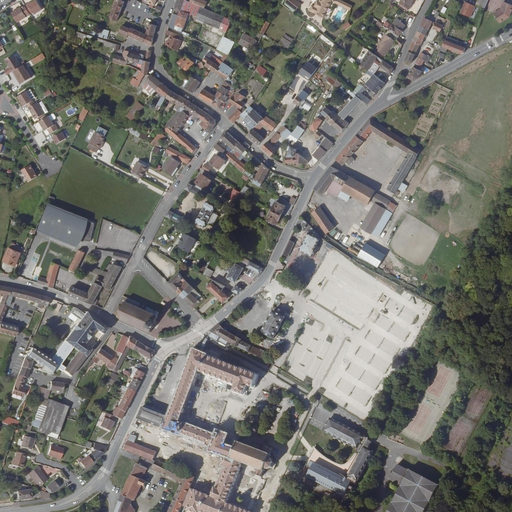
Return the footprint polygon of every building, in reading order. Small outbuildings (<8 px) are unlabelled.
[(25,6),(30,14),(34,12),(35,15),(43,10),(37,0),(35,2),(33,3),(32,2),(25,6)] [(126,0),(124,0),(116,0),(111,17),(115,19),(119,21),(126,0)] [(183,13),(182,16),(189,20),(192,14),(200,18),(201,18),(200,20),(228,33),(234,20),(209,9),(205,7),(193,2),(188,0),(180,0),(178,8),(181,9),(180,12),(183,13)] [(205,7),(209,9),(211,3),(203,0),(194,0),(193,2),(205,7)] [(304,4),(298,0),(289,0),(288,2),(299,11),(304,4)] [(330,0),(316,0),(314,3),(311,2),(308,7),(317,12),(317,14),(320,15),(322,15),(327,5),(328,5),(330,0)] [(350,10),(352,5),(341,0),(335,0),(334,3),(350,10)] [(402,0),(402,1),(411,7),(419,12),(426,0),(402,0)] [(487,0),(478,0),(477,5),(484,8),(487,0)] [(475,6),(465,2),(460,13),(470,18),(475,6)] [(502,23),(511,18),(511,5),(506,2),(503,9),(496,14),(502,23)] [(294,10),(287,5),(284,9),(291,14),(294,10)] [(31,15),(30,14),(25,6),(12,13),(18,23),(31,15)] [(184,30),(189,20),(182,16),(176,13),(171,27),(188,35),(190,32),(184,30)] [(278,14),(276,13),(272,20),(269,18),(261,32),(266,34),(278,14)] [(424,24),(432,28),(435,23),(436,24),(438,21),(428,16),(424,24)] [(396,21),(400,24),(400,25),(405,28),(406,27),(409,24),(400,17),(396,21)] [(348,21),(342,26),(345,30),(351,25),(348,21)] [(443,30),(447,24),(440,21),(439,21),(439,22),(436,26),(443,30)] [(146,33),(155,38),(156,34),(159,26),(151,22),(146,33)] [(400,25),(400,24),(399,25),(394,23),(392,25),(388,22),(387,24),(396,30),(402,34),(407,29),(406,27),(405,28),(400,25)] [(424,24),(419,34),(427,38),(432,28),(424,24)] [(464,37),(454,24),(448,37),(453,43),(461,53),(471,47),(477,32),(472,29),(469,34),(466,33),(464,37)] [(321,31),(313,25),(309,31),(317,36),(321,31)] [(130,35),(148,43),(151,36),(134,28),(133,30),(124,26),(121,33),(130,37),(130,35)] [(102,34),(92,31),(91,34),(107,39),(109,31),(103,29),(102,34)] [(181,36),(170,30),(168,34),(173,36),(171,40),(169,46),(180,51),(184,41),(179,39),(181,36)] [(259,40),(247,33),(242,43),(253,49),(259,40)] [(398,39),(389,33),(378,48),(388,54),(398,39)] [(297,40),(287,34),(281,44),(290,50),(297,40)] [(417,40),(424,43),(424,44),(427,38),(419,34),(417,40)] [(453,43),(448,37),(443,48),(450,51),(453,43)] [(117,48),(120,49),(121,45),(115,43),(106,40),(105,43),(117,47),(117,48)] [(419,53),(424,43),(417,40),(413,50),(419,53)] [(450,51),(443,48),(440,56),(447,58),(450,51)] [(396,66),(372,49),(369,54),(363,63),(372,69),(377,62),(393,72),(396,66)] [(419,53),(413,50),(409,59),(415,61),(419,53)] [(31,60),(34,65),(45,58),(41,51),(32,56),(34,58),(31,60)] [(135,62),(136,55),(132,54),(132,52),(127,51),(125,58),(130,59),(130,61),(135,62)] [(132,54),(136,55),(143,57),(142,60),(146,61),(147,55),(137,52),(132,51),(132,52),(132,54)] [(146,66),(147,61),(146,61),(142,60),(143,57),(136,55),(135,62),(140,63),(140,64),(146,66)] [(199,60),(188,55),(181,62),(190,70),(199,60)] [(220,73),(224,66),(220,63),(223,59),(214,55),(214,56),(212,59),(208,57),(206,61),(209,62),(207,66),(213,69),(220,73)] [(13,73),(21,67),(14,56),(5,62),(13,73)] [(129,65),(130,61),(130,59),(125,58),(117,56),(115,61),(122,63),(129,65)] [(428,59),(423,56),(419,61),(425,64),(428,59)] [(298,73),(309,81),(317,68),(306,60),(298,73)] [(231,72),(233,69),(232,69),(233,67),(226,62),(224,66),(220,73),(226,76),(230,70),(231,72)] [(258,66),(251,62),(250,64),(249,65),(257,70),(258,68),(257,67),(258,66)] [(21,67),(13,73),(15,77),(17,76),(19,79),(18,80),(21,85),(32,78),(27,70),(28,69),(26,64),(21,67)] [(273,69),(263,64),(260,69),(269,75),(273,69)] [(234,70),(233,69),(231,72),(230,70),(226,76),(230,78),(234,80),(236,78),(242,72),(245,69),(240,65),(234,70)] [(423,68),(417,65),(411,75),(412,76),(418,79),(421,77),(426,69),(423,68)] [(141,87),(148,74),(145,72),(143,71),(139,79),(137,78),(134,84),(141,87)] [(234,80),(238,83),(245,75),(242,72),(236,78),(234,80)] [(331,84),(335,80),(328,73),(324,77),(331,84)] [(388,82),(379,75),(369,84),(380,93),(384,88),(388,82)] [(159,92),(165,85),(154,76),(149,81),(150,83),(159,92)] [(191,81),(187,88),(196,94),(204,83),(194,77),(191,81)] [(238,83),(234,80),(230,78),(228,81),(236,86),(239,89),(238,83)] [(233,90),(239,89),(236,86),(228,81),(225,85),(233,90)] [(155,97),(159,92),(150,83),(146,87),(155,97)] [(168,98),(174,91),(168,87),(165,85),(159,92),(161,93),(166,97),(161,102),(162,103),(161,105),(163,106),(168,98)] [(221,91),(218,95),(226,100),(225,102),(227,103),(231,98),(229,96),(232,91),(233,92),(233,90),(225,85),(221,91)] [(45,96),(51,93),(48,87),(42,91),(45,96)] [(367,98),(366,100),(370,103),(374,99),(369,95),(370,95),(367,93),(369,90),(367,88),(362,93),(367,98)] [(201,96),(214,104),(218,95),(206,89),(201,96)] [(176,103),(182,95),(174,92),(174,91),(168,98),(173,101),(166,110),(168,112),(176,103)] [(30,108),(36,104),(34,101),(33,101),(27,92),(18,97),(21,101),(22,100),(23,102),(22,103),(24,107),(28,105),(30,108)] [(238,105),(241,108),(244,109),(245,106),(248,103),(246,101),(248,97),(242,93),(238,96),(236,96),(232,102),(238,105)] [(298,99),(304,102),(307,98),(301,94),(298,99)] [(185,110),(192,101),(182,95),(176,103),(183,107),(181,109),(184,111),(185,110)] [(226,100),(218,95),(214,104),(219,107),(221,108),(225,102),(226,100)] [(365,99),(360,95),(342,116),(344,118),(337,125),(345,131),(352,124),(349,122),(350,121),(347,119),(365,99)] [(131,121),(143,106),(137,101),(125,116),(131,121)] [(195,115),(202,108),(192,101),(185,110),(191,117),(193,114),(195,115)] [(39,103),(36,104),(30,108),(37,119),(45,114),(39,103)] [(249,109),(245,114),(251,122),(249,124),(255,131),(260,125),(263,123),(265,121),(253,105),(249,109)] [(245,114),(249,109),(245,106),(244,109),(241,108),(231,117),(237,122),(245,114)] [(329,117),(335,111),(330,106),(324,112),(329,117)] [(82,108),(78,119),(83,121),(87,110),(82,108)] [(200,120),(204,122),(204,121),(211,114),(202,108),(195,115),(194,117),(199,122),(200,120)] [(337,109),(335,111),(329,117),(334,121),(333,121),(337,125),(344,118),(342,116),(339,114),(342,111),(338,108),(337,109)] [(191,117),(185,110),(184,111),(181,109),(178,113),(166,128),(171,133),(175,136),(179,131),(191,117)] [(214,116),(211,114),(204,121),(204,122),(202,124),(212,133),(218,124),(218,121),(214,116)] [(55,125),(50,116),(41,122),(46,131),(49,130),(52,134),(59,129),(56,125),(55,125)] [(269,116),(265,121),(263,123),(267,126),(274,131),(279,124),(269,116)] [(325,120),(320,117),(314,127),(319,130),(325,120)] [(424,148),(374,118),(340,158),(348,163),(350,159),(353,162),(355,161),(357,158),(357,156),(355,154),(376,129),(412,150),(392,187),(400,192),(399,192),(402,194),(404,190),(402,188),(424,148)] [(310,125),(305,121),(298,130),(304,135),(311,126),(310,125)] [(265,129),(260,125),(255,131),(251,135),(261,145),(267,137),(262,133),(265,129)] [(294,130),(289,125),(282,133),(284,135),(287,138),(294,130)] [(106,136),(97,131),(91,143),(92,144),(90,148),(98,152),(100,148),(102,149),(104,145),(102,144),(104,141),(106,136)] [(282,133),(280,131),(270,143),(267,146),(264,148),(274,157),(279,151),(274,147),(284,135),(282,133)] [(67,139),(63,132),(54,138),(58,145),(67,139)] [(237,148),(243,143),(236,137),(230,132),(228,132),(224,137),(232,146),(228,151),(224,148),(219,144),(217,147),(222,151),(228,156),(233,161),(237,157),(233,153),(237,148)] [(187,138),(182,134),(178,138),(183,143),(187,138)] [(328,143),(331,138),(329,136),(322,145),(323,145),(315,154),(321,159),(332,146),(328,143)] [(183,143),(188,147),(192,142),(187,138),(183,143)] [(298,141),(296,140),(292,151),(289,163),(310,163),(310,161),(300,149),(302,148),(297,143),(298,141)] [(200,149),(192,142),(188,147),(196,153),(200,149)] [(243,143),(237,148),(246,156),(251,150),(243,143)] [(170,145),(167,151),(170,152),(175,155),(178,150),(170,145)] [(158,155),(160,149),(154,146),(151,152),(158,155)] [(253,182),(257,182),(264,186),(274,170),(267,164),(258,179),(256,178),(257,176),(251,170),(251,169),(250,168),(257,158),(259,160),(260,158),(255,154),(251,150),(246,156),(244,158),(242,161),(238,165),(254,178),(255,179),(253,182)] [(226,159),(228,156),(222,151),(220,155),(219,154),(213,162),(223,169),(228,161),(226,159)] [(193,158),(183,153),(180,158),(185,160),(188,161),(190,162),(193,158)] [(181,162),(172,155),(164,166),(173,173),(181,162)] [(237,157),(233,161),(238,165),(242,161),(237,157)] [(149,166),(140,161),(135,171),(144,176),(146,171),(149,166)] [(214,168),(208,163),(205,168),(211,172),(212,170),(214,168)] [(380,189),(335,164),(324,178),(317,188),(326,194),(332,186),(338,178),(347,183),(345,186),(356,192),(373,201),(375,197),(379,199),(383,192),(379,190),(380,189)] [(39,177),(32,165),(23,170),(30,182),(39,177)] [(199,182),(197,186),(204,189),(205,187),(208,189),(214,180),(204,173),(198,181),(199,182)] [(342,192),(345,186),(347,183),(338,178),(332,186),(342,192)] [(205,190),(204,189),(197,186),(191,183),(187,188),(201,196),(205,190)] [(345,186),(342,192),(352,198),(356,192),(345,186)] [(244,192),(238,188),(233,197),(239,201),(244,192)] [(379,199),(381,201),(391,207),(392,207),(395,209),(397,210),(401,205),(398,203),(399,202),(395,200),(383,192),(379,199)] [(58,199),(51,196),(49,201),(56,204),(58,199)] [(291,196),(288,202),(293,205),(296,199),(291,196)] [(220,205),(210,199),(207,204),(208,205),(201,215),(200,215),(197,220),(207,226),(210,221),(215,224),(222,213),(217,210),(220,205)] [(276,202),(273,209),(274,209),(285,214),(288,209),(287,208),(288,205),(285,203),(286,203),(282,200),(281,201),(278,200),(277,203),(276,202)] [(391,207),(381,201),(366,224),(375,230),(376,230),(379,226),(383,228),(395,209),(392,207),(391,207)] [(48,204),(43,202),(36,219),(41,221),(48,204)] [(96,224),(50,204),(39,229),(53,235),(80,245),(82,240),(93,242),(96,224)] [(337,228),(323,207),(315,212),(330,233),(337,228)] [(282,220),(285,214),(274,209),(273,209),(270,215),(271,215),(270,218),(272,219),(272,220),(276,222),(277,221),(280,223),(281,220),(282,220)] [(168,215),(182,222),(185,217),(171,210),(168,215)] [(309,229),(312,223),(305,215),(300,225),(309,229)] [(105,222),(102,232),(128,242),(132,232),(105,222)] [(321,233),(315,226),(313,232),(319,235),(321,233)] [(313,232),(311,231),(302,249),(304,250),(315,256),(318,251),(319,249),(318,248),(322,240),(323,237),(319,235),(313,232)] [(199,239),(188,233),(186,236),(185,236),(182,241),(183,241),(181,245),(192,251),(196,254),(203,241),(199,239)] [(299,241),(293,238),(287,252),(292,255),(299,241)] [(352,251),(357,254),(361,249),(355,245),(352,251)] [(22,253),(10,249),(6,261),(17,266),(22,253)] [(77,272),(87,252),(82,250),(73,268),(74,268),(73,270),(77,272)] [(113,250),(110,250),(102,250),(102,253),(102,255),(112,256),(112,257),(124,260),(122,263),(125,264),(127,265),(129,260),(132,255),(117,251),(113,250)] [(87,252),(77,272),(78,272),(88,253),(87,252)] [(265,268),(243,257),(239,265),(237,264),(235,268),(232,266),(228,272),(231,274),(229,278),(236,282),(245,268),(244,267),(246,264),(250,266),(249,267),(262,274),(265,268)] [(50,275),(48,279),(47,284),(56,288),(62,265),(53,262),(50,275)] [(124,266),(115,262),(106,278),(100,275),(98,280),(96,279),(89,293),(74,286),(70,294),(96,305),(100,298),(98,297),(105,284),(112,287),(124,266)] [(98,275),(100,269),(87,265),(85,271),(98,275)] [(206,267),(203,274),(210,278),(213,271),(206,267)] [(244,273),(241,278),(249,282),(251,278),(253,279),(256,273),(250,271),(248,275),(244,273)] [(170,283),(178,291),(188,283),(187,282),(184,285),(182,283),(185,279),(181,272),(179,274),(170,283)] [(370,293),(347,279),(349,275),(344,272),(342,276),(346,278),(344,281),(343,281),(341,282),(345,285),(343,289),(357,298),(356,300),(372,311),(375,306),(385,312),(388,307),(369,295),(370,293)] [(226,287),(214,280),(208,287),(224,303),(230,297),(223,290),(226,287)] [(284,281),(279,287),(293,296),(297,290),(284,281)] [(178,291),(182,295),(188,289),(185,286),(188,283),(178,291)] [(13,295),(29,299),(31,292),(16,288),(0,285),(0,296),(1,296),(0,298),(0,332),(16,336),(18,330),(18,328),(1,323),(5,309),(8,310),(13,295)] [(182,295),(186,299),(195,291),(190,287),(188,289),(182,295)] [(195,291),(186,299),(196,308),(204,299),(195,291)] [(31,292),(29,299),(39,302),(42,294),(31,292)] [(51,297),(42,294),(39,302),(48,305),(51,297)] [(138,303),(124,296),(121,303),(125,304),(124,306),(121,307),(119,311),(121,313),(118,319),(151,334),(153,329),(155,329),(158,322),(157,321),(160,313),(158,312),(151,309),(150,312),(137,305),(138,303)] [(88,310),(75,305),(72,309),(83,317),(80,321),(54,355),(52,357),(35,345),(34,345),(33,347),(31,346),(28,354),(24,364),(31,367),(32,366),(34,359),(41,364),(39,369),(52,374),(54,374),(55,369),(56,367),(64,370),(65,370),(66,369),(68,371),(68,372),(70,374),(70,373),(72,374),(92,349),(90,348),(92,346),(89,343),(87,346),(86,345),(87,344),(86,343),(98,327),(105,332),(109,327),(108,326),(100,318),(94,314),(88,310)] [(78,319),(80,321),(83,317),(72,309),(69,313),(78,319)] [(287,318),(275,311),(271,318),(270,317),(270,318),(266,324),(266,325),(267,326),(263,332),(266,334),(275,339),(279,332),(280,333),(284,325),(283,324),(287,318)] [(80,321),(78,319),(52,353),(54,355),(80,321)] [(231,340),(265,357),(268,352),(245,340),(246,337),(244,336),(243,337),(230,330),(228,329),(228,328),(225,326),(223,322),(215,329),(214,330),(223,335),(231,340)] [(209,336),(219,342),(223,335),(214,330),(212,329),(209,336)] [(125,347),(127,344),(130,337),(125,335),(120,344),(125,347)] [(231,340),(223,335),(219,342),(221,344),(224,346),(226,344),(228,345),(231,340)] [(130,346),(133,348),(135,343),(140,344),(141,342),(131,336),(130,337),(127,344),(130,346)] [(154,348),(141,342),(140,344),(135,343),(133,348),(150,358),(154,348)] [(54,355),(52,353),(36,343),(35,345),(52,357),(54,355)] [(113,369),(119,358),(113,354),(112,355),(102,348),(93,360),(97,363),(101,357),(111,364),(110,367),(113,369)] [(198,511),(199,511),(200,511),(251,511),(229,503),(244,463),(236,460),(239,450),(226,445),(229,434),(215,430),(214,434),(181,421),(196,381),(199,372),(236,384),(234,391),(244,394),(247,385),(254,388),(259,374),(201,352),(194,349),(192,355),(171,412),(169,417),(144,406),(138,418),(165,427),(164,431),(176,435),(176,434),(208,445),(206,450),(227,457),(224,465),(226,466),(217,488),(215,488),(214,492),(212,496),(197,489),(198,486),(199,483),(195,482),(183,509),(190,511),(198,511)] [(119,358),(113,369),(117,370),(118,370),(125,356),(121,354),(119,358)] [(20,374),(26,376),(27,377),(31,367),(24,364),(20,374)] [(133,376),(141,379),(145,369),(138,366),(138,367),(133,376)] [(118,375),(112,372),(107,382),(113,385),(116,379),(118,375)] [(236,384),(199,372),(196,381),(233,394),(234,391),(236,384)] [(26,376),(20,374),(13,392),(22,395),(25,388),(22,387),(23,385),(26,376)] [(133,376),(128,385),(136,389),(141,379),(133,376)] [(50,389),(52,389),(65,390),(65,383),(52,381),(52,383),(50,383),(49,389),(50,389)] [(127,388),(122,397),(130,400),(136,389),(128,385),(125,384),(124,386),(127,388)] [(46,387),(43,394),(42,397),(48,399),(49,395),(52,389),(50,389),(49,389),(46,387)] [(130,400),(122,397),(122,399),(118,406),(126,410),(130,400)] [(40,403),(33,425),(39,427),(38,430),(49,433),(49,435),(57,437),(70,405),(50,398),(47,405),(40,403)] [(171,412),(146,402),(144,406),(169,417),(171,412)] [(116,415),(122,418),(126,410),(118,406),(116,405),(112,413),(115,414),(116,415)] [(113,419),(115,414),(112,413),(107,411),(100,425),(110,429),(114,420),(113,419)] [(358,449),(361,444),(364,438),(364,437),(331,419),(325,431),(358,449)] [(26,434),(25,434),(22,445),(32,448),(34,441),(35,441),(36,437),(26,434)] [(322,466),(353,483),(357,485),(374,453),(370,450),(365,448),(369,440),(364,438),(361,444),(362,445),(354,459),(350,463),(346,465),(341,466),(334,463),(329,461),(324,456),(315,448),(307,463),(312,466),(314,462),(318,464),(319,463),(323,465),(322,466)] [(158,451),(128,440),(124,449),(142,456),(154,461),(155,459),(158,451)] [(373,443),(369,440),(365,448),(370,450),(373,443)] [(95,447),(97,448),(106,450),(107,450),(109,445),(97,442),(95,447)] [(64,447),(51,444),(48,453),(61,457),(64,447)] [(241,445),(239,450),(236,460),(244,463),(261,469),(258,476),(266,478),(269,472),(273,474),(280,458),(275,456),(277,450),(269,447),(267,453),(250,448),(241,445)] [(96,458),(106,450),(97,448),(80,461),(84,467),(96,458)] [(26,452),(18,450),(16,458),(14,458),(13,463),(24,466),(25,461),(24,460),(26,452)] [(181,511),(183,509),(195,482),(196,478),(165,464),(166,460),(160,458),(159,461),(155,459),(154,461),(142,456),(138,463),(125,490),(123,496),(134,501),(143,482),(149,484),(153,475),(148,473),(150,468),(183,483),(173,505),(168,503),(165,505),(163,509),(163,511),(181,511)] [(346,496),(353,483),(322,466),(323,465),(319,463),(318,464),(314,462),(312,466),(307,476),(346,496)] [(43,468),(40,464),(30,472),(41,485),(50,478),(42,469),(43,468)] [(423,511),(438,485),(398,464),(390,480),(400,485),(400,484),(402,485),(388,511),(423,511)] [(60,485),(56,479),(47,486),(51,492),(60,485)] [(214,492),(198,486),(197,489),(212,496),(214,492)] [(51,492),(38,488),(39,499),(49,498),(51,492)] [(33,496),(32,489),(12,492),(13,500),(33,496)] [(121,500),(132,505),(134,501),(123,496),(121,500)] [(129,511),(132,505),(121,500),(116,511),(129,511)]
